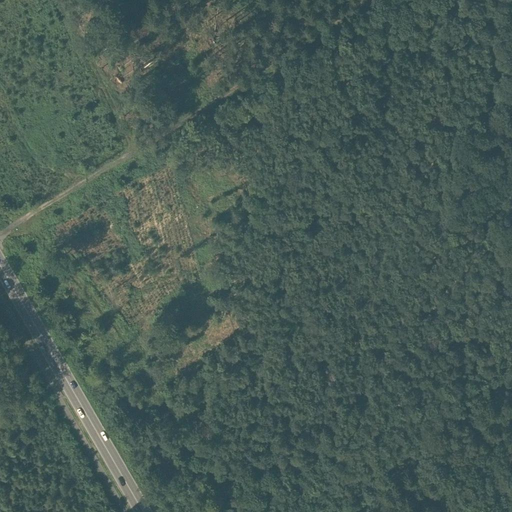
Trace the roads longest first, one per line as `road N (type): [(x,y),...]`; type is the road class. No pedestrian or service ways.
road 1 (track): [(365,0),(0,236)]
road 2 (primary): [(0,265),(143,511)]
